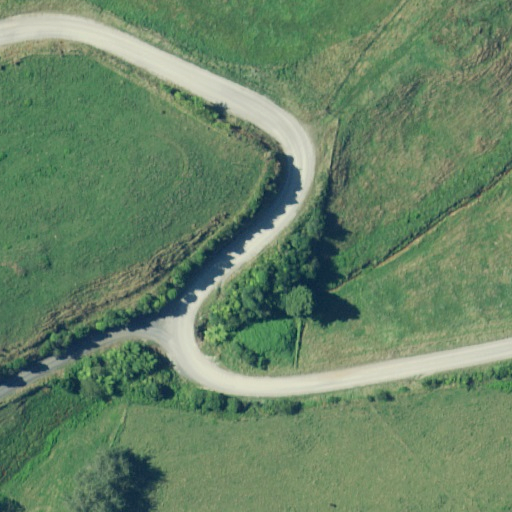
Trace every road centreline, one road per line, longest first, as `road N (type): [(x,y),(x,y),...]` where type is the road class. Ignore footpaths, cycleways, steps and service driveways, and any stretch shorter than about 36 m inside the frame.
road 1 (unclassified): [(0,29),(76,24),(273,113),(297,144),(278,197),(198,259),(163,309)]
road 2 (unclassified): [(163,309),(163,345),(189,367),(235,380),(511,328)]
road 3 (unclassified): [(163,309),(120,316),(0,371)]
